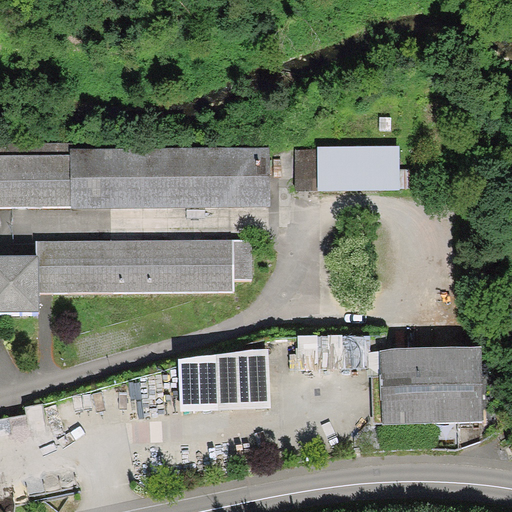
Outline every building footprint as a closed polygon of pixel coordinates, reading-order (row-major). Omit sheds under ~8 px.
[(317,152),(297,152),(297,191),(318,191),(318,193),(401,193),(401,147),(317,147),(317,152)] [(70,157),(0,157),(0,208),(71,209),(269,208),(269,151),(70,151),(70,157)] [(234,242),(234,281),(253,280),(252,241),(234,242)] [(0,260),(0,314),(38,314),(38,294),(234,293),(234,281),(234,242),(37,242),(37,261),(0,260)] [(368,337),(299,338),(299,371),(368,370),(368,353),(368,337)] [(482,349),(368,353),(368,370),(369,378),(372,378),(373,427),(484,423),(482,349)] [(250,352),(180,363),(181,411),(271,408),(270,352),(250,352)]
